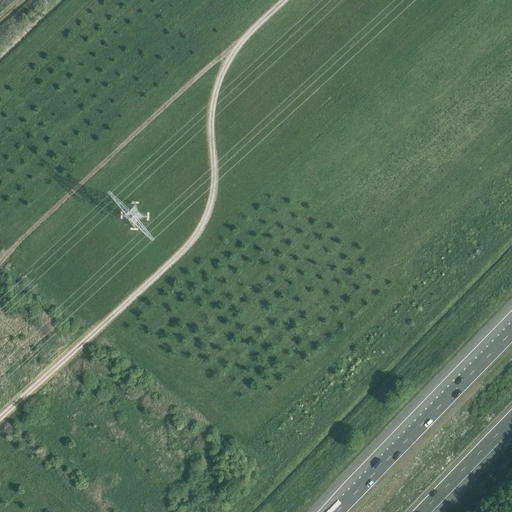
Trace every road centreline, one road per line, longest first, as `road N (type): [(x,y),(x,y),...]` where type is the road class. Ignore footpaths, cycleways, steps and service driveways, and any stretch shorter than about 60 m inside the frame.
road 1 (track): [(283,0),(221,72),(210,114),(211,197),(189,244),(0,417)]
road 2 (track): [(233,51),(0,263)]
road 3 (motorway): [(511,331),(336,511)]
road 4 (motorway): [(423,511),(511,420)]
